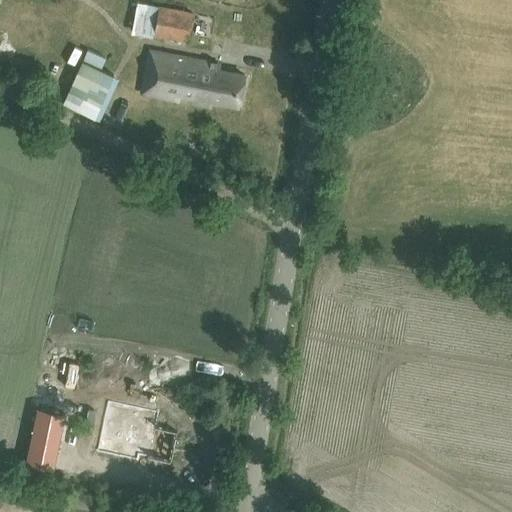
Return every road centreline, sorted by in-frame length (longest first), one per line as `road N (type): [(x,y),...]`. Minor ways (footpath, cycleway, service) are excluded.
road 1 (tertiary): [(245,511),(329,0)]
road 2 (track): [(0,89),(292,227)]
